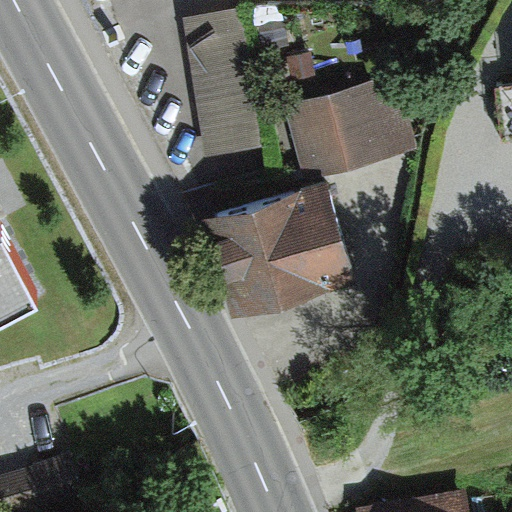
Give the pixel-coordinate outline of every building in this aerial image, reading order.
[(243,2),(184,11),(208,172),(267,163),(243,2)] [(376,74),(287,98),(306,169),(395,145),(379,85),(376,74)] [(511,77),(497,79),(503,133),(511,132),(511,77)] [(401,79),(379,85),(395,145),(417,139),(401,79)] [(358,269),(328,170),(202,207),(231,306),(358,269)] [(0,210),(0,311),(41,290),(0,210)] [(58,454),(0,472),(0,511),(69,489),(58,454)] [(360,502),(361,511),(511,511),(510,506),(476,511),(473,511),(468,482),(360,502)]
